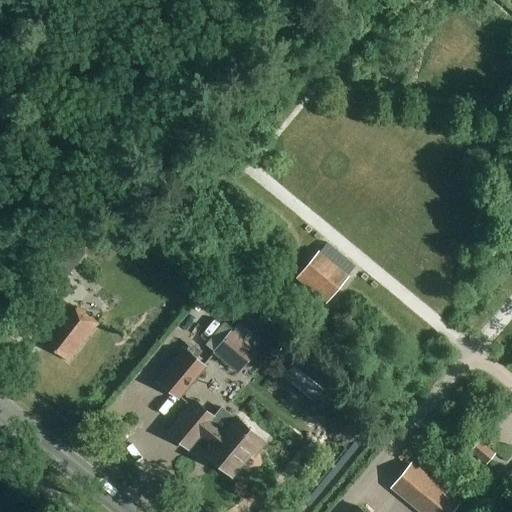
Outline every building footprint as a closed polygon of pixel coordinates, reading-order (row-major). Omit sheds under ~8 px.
[(319,251),(296,279),(326,303),(348,276),(347,275),(354,267),(326,244),(319,252),(319,251)] [(58,251),(50,262),(68,276),(76,266),(58,251)] [(69,362),(98,325),(75,307),(46,344),(69,362)] [(220,321),(205,338),(216,348),(219,344),(243,365),(263,342),(240,322),(232,331),(220,321)] [(183,348),(156,379),(159,382),(178,399),(205,367),(186,351),(183,348)] [(194,400),(170,429),(190,446),(200,434),(213,445),(205,454),(233,477),(250,457),(251,457),(253,459),(266,443),(264,441),(236,418),(235,419),(221,406),(213,416),(194,400)] [(471,450),(486,463),(494,453),(479,441),(471,450)] [(412,462),(390,489),(418,511),(451,511),(461,501),(412,462)]
